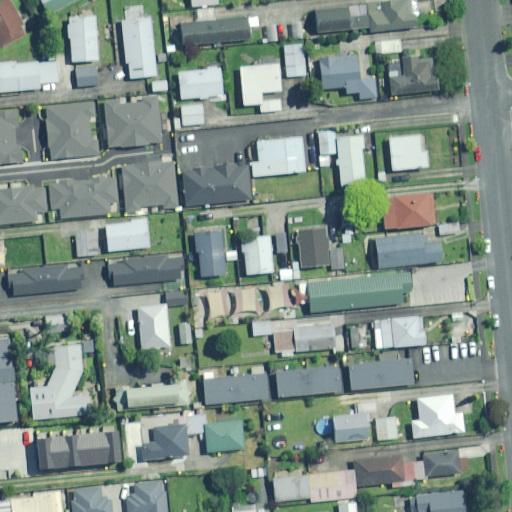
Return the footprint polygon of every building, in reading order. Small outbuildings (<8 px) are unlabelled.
[(7,0),(0,0),(0,48),(27,35),(7,0)] [(79,0),(41,0),(49,15),(79,0)] [(404,0),(368,3),(370,29),(370,32),(416,28),(413,0),(404,0)] [(370,29),(368,3),(349,5),(349,7),(316,10),(319,33),(370,29)] [(123,22),(127,63),(130,63),(131,79),(157,76),(151,18),(143,19),(142,9),(127,10),(128,21),(123,22)] [(99,60),(96,17),(70,18),(73,62),(99,60)] [(250,40),(248,18),(181,24),(183,46),(250,40)] [(401,52),(400,40),(380,42),(381,54),(401,52)] [(303,42),(285,44),(287,77),(305,76),(303,42)] [(434,57),(401,60),(402,76),(390,77),(392,95),(438,90),(434,57)] [(359,79),(358,58),(320,59),(322,90),(346,89),(346,94),(359,93),(360,99),(378,98),(377,78),(359,79)] [(58,83),(57,62),(0,65),(0,91),(40,89),(40,84),(58,83)] [(280,99),(262,101),(261,93),(282,92),(280,65),(241,68),(244,106),(259,104),(260,113),(281,111),(280,99)] [(98,85),(97,67),(76,69),(78,87),(98,85)] [(209,101),(209,97),(223,96),(221,69),(179,73),(181,100),(199,98),(199,101),(209,101)] [(167,80),(153,81),(153,91),(168,91),(167,80)] [(162,143),(158,97),(142,99),(142,103),(122,105),(122,100),(105,102),(109,148),(162,143)] [(90,120),(97,119),(95,102),(47,107),(52,159),(101,154),(99,136),(92,137),(90,120)] [(205,123),(203,104),(181,106),(183,125),(205,123)] [(0,164),(24,162),(22,145),(17,146),(15,124),(19,124),(18,110),(0,111),(0,164)] [(319,132),(320,154),(321,167),(332,167),(331,154),(339,153),(341,187),(364,186),(361,137),(335,138),(335,131),(319,132)] [(428,168),(425,135),(389,138),(393,171),(428,168)] [(306,172),(302,138),(257,142),(259,162),(252,163),(254,177),(275,175),(275,183),(288,182),(288,174),(306,172)] [(179,208),(175,162),(123,166),(126,213),(141,211),(141,207),(160,205),(160,209),(179,208)] [(252,200),(248,165),(182,172),(186,207),(252,200)] [(119,203),(118,178),(49,184),(52,209),(60,208),(61,219),(110,214),(109,204),(119,203)] [(37,213),(46,213),(44,188),(0,192),(0,225),(37,222),(37,213)] [(435,224),(432,194),(381,199),(384,230),(435,224)] [(341,243),(352,243),(351,234),(355,234),(353,207),(340,207),(341,227),(344,227),(345,234),(341,235),(341,243)] [(151,248),(148,222),(148,218),(131,219),(131,224),(107,226),(109,252),(151,248)] [(456,223),(437,226),(438,236),(458,233),(456,223)] [(328,266),(325,229),(298,231),(301,268),(328,266)] [(96,231),(75,232),(77,257),(97,256),(96,231)] [(237,251),(224,251),(223,231),(196,232),(197,252),(199,252),(201,277),(226,276),(225,262),(237,261),(237,251)] [(443,262),(441,243),(423,245),(421,231),(374,237),(379,270),(443,262)] [(287,235),(276,235),(277,254),(288,254),(287,235)] [(241,253),(245,253),(247,275),(273,272),(270,237),(260,237),(240,239),(241,253)] [(345,269),(344,249),(330,250),(331,269),(345,269)] [(166,256),(110,261),(113,286),(184,279),(182,258),(167,260),(166,256)] [(83,268),(66,270),(66,264),(22,267),(22,273),(8,275),(9,289),(13,289),(14,297),(81,292),(80,283),(84,283),(83,268)] [(413,292),(411,272),(300,284),(302,304),(310,303),(312,313),(403,303),(402,293),(413,292)] [(188,305),(187,291),(166,293),(167,307),(188,305)] [(160,357),(159,349),(170,348),(166,306),(138,308),(142,351),(150,350),(151,358),(160,357)] [(18,315),(0,315),(0,396),(23,394),(18,315)] [(68,332),(66,316),(45,318),(46,334),(68,332)] [(202,338),(204,319),(197,318),(195,338),(202,338)] [(425,346),(424,332),(420,332),(419,318),(373,320),(375,349),(425,346)] [(270,334),(269,322),(253,323),(254,336),(270,334)] [(190,323),(180,324),(181,344),(191,343),(190,323)] [(337,348),(335,326),(294,330),(296,352),(337,348)] [(293,332),(273,333),(275,355),(295,353),(293,332)] [(95,342),(82,343),(83,354),(96,353),(95,342)] [(80,344),(53,346),(54,368),(45,388),(30,389),(32,419),(90,415),(89,396),(72,397),(82,372),(80,344)] [(413,384),(410,359),(204,380),(206,405),(413,384)] [(189,405),(187,382),(116,388),(118,408),(178,403),(178,406),(189,405)] [(454,415),(452,395),(417,399),(420,421),(411,422),(413,438),(464,432),(462,414),(454,415)] [(377,412),(376,402),(355,404),(356,415),(333,417),(335,443),(369,440),(367,413),(377,412)] [(0,466),(32,462),(26,410),(0,411),(0,466)] [(187,423),(188,434),(206,433),(208,453),(245,449),(241,421),(206,424),(205,415),(186,417),(187,423)] [(188,434),(187,423),(152,426),(154,438),(141,439),(143,461),(190,456),(188,434)] [(67,448),(65,427),(42,429),(44,450),(67,448)] [(461,474),(459,452),(423,455),(424,462),(413,463),(415,480),(426,479),(426,477),(461,474)] [(402,464),(401,456),(354,461),(355,470),(273,479),(275,502),(310,498),(311,503),(357,498),(356,487),(392,484),(393,488),(413,485),(410,463),(402,464)] [(164,488),(163,482),(134,484),(135,496),(127,496),(127,511),(168,511),(167,488),(164,488)] [(102,499),(101,488),(71,490),(72,511),(112,511),(111,499),(102,499)] [(62,511),(61,491),(33,494),(33,498),(0,501),(0,511),(62,511)] [(466,511),(464,491),(410,498),(411,511),(466,511)]
